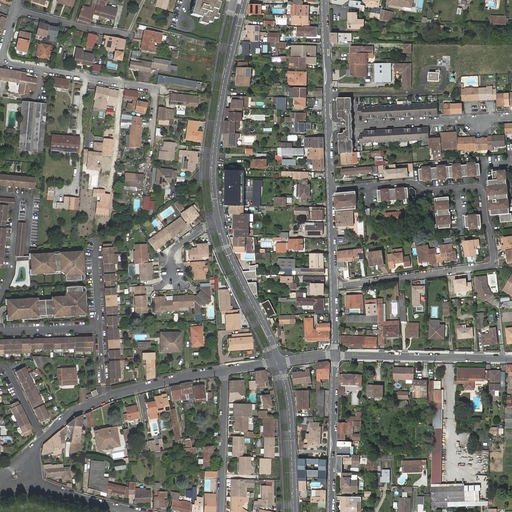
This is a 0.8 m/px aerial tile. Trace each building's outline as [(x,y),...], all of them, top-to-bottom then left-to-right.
[(97,0),(96,4),(93,14),(99,16),(103,5),(104,0),(97,0)] [(157,0),(156,7),(165,9),(167,0),(157,0)] [(193,0),(193,2),(195,3),(193,7),(192,7),(190,11),(192,12),(191,15),(199,18),(198,22),(203,24),(204,21),(207,22),(210,23),(212,18),(216,19),(217,15),(215,14),(218,6),(215,5),(216,1),(215,1),(215,0),(193,0)] [(349,5),(349,7),(360,9),(363,9),(363,8),(365,8),(365,5),(363,5),(363,2),(361,2),(360,0),(358,0),(358,2),(349,1),(349,5)] [(372,9),(372,14),(380,15),(381,10),(382,0),(367,0),(367,6),(377,7),(377,10),(372,9)] [(389,0),(389,6),(412,9),(412,0),(389,0)] [(77,19),(90,23),(92,18),(93,14),(96,4),(92,3),(90,8),(82,6),(81,8),(77,19)] [(263,5),(250,4),(250,9),(249,9),(247,14),(250,14),(256,15),(263,15),(263,5)] [(105,6),(103,5),(99,16),(114,20),(117,9),(107,6),(107,7),(105,6)] [(309,16),(309,6),(302,5),(294,5),(294,16),(297,16),(309,16)] [(380,22),(390,22),(391,14),(391,12),(381,10),(380,15),(380,20),(380,22)] [(164,24),(169,26),(173,14),(168,13),(164,24)] [(348,20),(348,29),(364,30),(368,30),(368,24),(363,21),(357,21),(357,15),(351,14),(350,20),(348,20)] [(309,25),(309,16),(297,16),(294,16),(292,16),(292,25),(309,25)] [(497,16),(497,25),(507,25),(506,16),(497,16)] [(48,25),(38,23),(35,35),(45,38),(46,34),(48,25)] [(58,27),(48,25),(46,34),(50,35),(49,40),(55,41),(58,27)] [(261,26),(250,25),(249,37),(247,37),(246,41),(260,42),(261,26)] [(317,37),(317,27),(298,27),(297,37),(317,37)] [(159,38),(160,39),(161,33),(143,30),(142,39),(158,43),(159,38)] [(20,32),(16,49),(25,52),(29,34),(20,32)] [(276,42),(277,42),(279,42),(279,33),(270,33),(269,42),(276,42)] [(88,34),(85,42),(94,45),(96,36),(88,34)] [(352,44),(352,34),(348,34),(331,34),(331,43),(352,44)] [(125,39),(105,35),(104,38),(106,38),(104,49),(115,51),(113,58),(120,60),(125,39)] [(140,49),(155,52),(156,47),(151,46),(152,42),(142,40),(140,49)] [(245,41),(244,41),(244,51),(251,51),(250,53),(257,53),(257,48),(261,48),(261,42),(260,42),(246,41),(245,41)] [(49,46),(38,44),(36,56),(47,58),(48,55),(52,55),(52,52),(48,51),(49,46)] [(316,47),(292,46),(292,57),(293,57),(306,57),(307,53),(311,53),(311,57),(315,57),(316,47)] [(72,63),(80,64),(80,62),(85,63),(84,65),(90,66),(92,55),(82,53),(82,49),(75,48),(72,63)] [(131,52),(129,67),(140,69),(141,64),(138,64),(138,63),(139,60),(135,59),(136,56),(136,53),(131,52)] [(350,54),(350,65),(366,65),(365,58),(372,58),(372,53),(351,54),(350,54)] [(316,64),(316,57),(315,57),(311,57),(306,57),(293,57),(293,60),(293,68),(306,68),(306,63),(306,60),(308,61),(308,63),(316,64)] [(150,67),(171,71),(175,71),(176,66),(172,65),(170,65),(153,62),(139,60),(138,63),(138,64),(141,64),(140,69),(150,71),(150,67)] [(101,66),(92,64),(91,71),(99,72),(101,66)] [(376,82),(391,82),(391,64),(381,64),(375,64),(372,64),(372,72),(376,72),(376,82)] [(403,72),(403,88),(411,87),(411,64),(394,64),(394,72),(403,72)] [(366,65),(350,65),(351,77),(365,77),(365,67),(367,66),(367,65),(366,65)] [(246,86),(250,86),(250,82),(251,82),(251,77),(252,77),(252,68),(249,68),(239,68),(239,73),(237,73),(237,76),(237,81),(238,81),(237,86),(246,86)] [(0,80),(1,81),(7,82),(9,71),(0,69),(0,80)] [(24,73),(9,71),(7,82),(19,83),(18,94),(27,95),(28,89),(33,90),(35,79),(24,77),(24,73)] [(289,85),(299,85),(300,85),(307,85),(307,72),(289,71),(289,85)] [(429,82),(439,82),(439,74),(429,74),(429,82)] [(158,75),(156,85),(164,85),(165,82),(196,87),(197,81),(158,75)] [(62,78),(54,77),(52,87),(68,89),(69,80),(62,78)] [(109,88),(96,86),(94,100),(95,100),(94,107),(105,109),(106,105),(107,100),(109,90),(109,88)] [(299,88),(294,88),(294,98),(306,98),(306,88),(299,88)] [(462,90),(462,101),(480,100),(479,89),(462,90)] [(497,95),(497,90),(493,91),(492,89),(479,89),(480,100),(497,99),(497,95)] [(107,100),(106,105),(115,107),(118,91),(109,90),(107,100)] [(137,92),(125,90),(124,98),(136,100),(137,92)] [(169,105),(197,107),(198,97),(170,94),(169,105)] [(235,96),(235,100),(234,100),(234,103),(232,103),(232,109),(241,109),(243,109),(244,96),(235,96)] [(352,111),(352,97),(338,98),(338,112),(341,112),(342,114),(338,115),(339,119),(343,119),(352,119),(352,114),(351,114),(351,111),(352,111)] [(306,98),(294,98),(294,108),(306,108),(306,98)] [(463,103),(451,104),(451,100),(444,101),(445,114),(463,114),(463,103)] [(46,104),(21,101),(17,151),(42,153),(46,104)] [(127,110),(137,112),(145,113),(146,103),(133,101),(132,104),(127,104),(127,110)] [(418,116),(418,104),(408,105),(409,116),(418,116)] [(429,115),(428,104),(418,104),(418,116),(429,115)] [(439,115),(438,104),(428,104),(429,115),(439,115)] [(390,117),(389,105),(380,106),(381,118),(390,117)] [(398,117),(398,105),(389,105),(390,117),(398,117)] [(409,116),(408,105),(398,105),(398,117),(409,116)] [(372,118),(372,106),(358,106),(358,115),(362,115),(363,119),(372,118)] [(372,106),(372,118),(381,118),(380,106),(372,106)] [(165,109),(159,108),(157,120),(164,121),(164,120),(169,121),(174,121),(174,119),(165,118),(165,109)] [(174,110),(165,109),(165,118),(174,119),(174,110)] [(232,109),(230,109),(229,121),(238,121),(241,121),(241,109),(232,109)] [(296,123),(305,123),(305,113),(295,113),(295,114),(292,114),(292,118),(285,118),(285,122),(296,123)] [(142,118),(121,115),(119,129),(125,129),(126,122),(131,123),(130,134),(127,133),(125,149),(133,150),(133,147),(139,148),(142,118)] [(198,131),(199,122),(189,121),(187,139),(202,141),(203,132),(198,131)] [(224,134),(235,134),(235,130),(238,130),(238,121),(229,121),(225,121),(225,125),(225,130),(223,129),(222,134),(224,134)] [(310,129),(311,123),(305,123),(296,123),(295,133),(305,133),(305,129),(310,129)] [(430,134),(429,128),(419,129),(419,141),(430,140),(430,139),(430,134)] [(409,141),(409,129),(399,130),(400,141),(409,141)] [(419,141),(419,129),(409,129),(409,141),(419,141)] [(382,131),(382,142),(391,142),(391,130),(382,131)] [(399,130),(391,130),(391,142),(400,141),(399,130)] [(373,131),(364,132),(364,135),(361,135),(361,144),(363,144),(363,143),(374,143),(373,131)] [(373,131),(374,143),(382,142),(382,131),(373,131)] [(458,150),(458,139),(458,133),(453,133),(453,135),(449,135),(449,133),(448,133),(442,134),(442,138),(442,150),(458,150)] [(235,134),(224,134),(224,148),(237,148),(237,141),(240,138),(240,134),(235,134)] [(340,142),(340,154),(341,154),(354,153),(353,141),(352,138),(353,138),(353,134),(343,134),(339,135),(340,139),(342,138),(343,142),(340,142)] [(50,151),(78,153),(79,138),(51,136),(50,151)] [(504,147),(504,136),(490,136),(490,137),(488,137),(488,139),(488,148),(504,147)] [(323,149),(323,137),(312,137),(312,138),(306,138),(306,148),(323,149)] [(475,150),(475,139),(475,137),(471,137),(471,139),(458,139),(458,150),(467,150),(467,152),(476,151),(475,150)] [(442,150),(442,138),(430,139),(430,140),(430,146),(431,148),(432,148),(432,154),(442,154),(442,150)] [(488,148),(488,139),(475,139),(475,150),(488,150),(488,148)] [(103,144),(95,143),(94,153),(89,152),(89,150),(85,150),(83,164),(87,165),(86,169),(100,171),(103,144)] [(164,143),(163,151),(159,151),(158,159),(173,161),(174,143),(164,143)] [(323,149),(306,148),(281,148),(281,154),(295,154),(295,155),(307,155),(309,155),(309,160),(324,159),(323,149)] [(186,151),(184,150),(184,155),(182,170),(192,171),(195,168),(196,164),(196,161),(197,161),(197,157),(198,152),(191,151),(186,151)] [(354,153),(341,154),(342,165),(353,164),(358,164),(357,153),(354,153)] [(256,159),(250,159),(250,167),(255,167),(255,168),(265,168),(265,160),(256,159)] [(324,170),(324,159),(309,160),(306,160),(307,164),(309,163),(313,162),(313,170),(324,170)] [(472,177),(477,176),(477,175),(480,175),(479,164),(475,164),(475,162),(471,163),(472,177)] [(468,177),(472,177),(471,163),(467,163),(467,165),(464,165),(465,177),(468,176),(468,177)] [(453,179),(457,178),(456,164),(452,164),(452,166),(449,167),(450,178),(453,178),(453,179)] [(457,178),(462,178),(462,177),(465,177),(464,165),(460,165),(460,164),(456,164),(457,178)] [(438,180),(442,180),(441,165),(437,166),(437,168),(434,168),(435,179),(438,179),(438,180)] [(442,180),(447,179),(446,178),(450,178),(449,167),(445,167),(445,165),(441,165),(442,180)] [(377,166),(372,167),(342,170),(343,175),(372,172),(373,173),(378,173),(377,166)] [(427,181),(432,181),(431,180),(435,179),(434,168),(430,168),(430,166),(426,167),(427,181)] [(423,181),(427,181),(426,167),(422,167),(422,169),(419,169),(420,181),(423,180),(423,181)] [(172,170),(157,168),(156,184),(167,185),(167,181),(171,181),(172,170)] [(408,168),(384,170),(385,179),(408,177),(408,168)] [(243,206),(246,171),(224,170),(222,206),(243,206)] [(124,185),(137,187),(137,189),(142,189),(144,176),(125,174),(124,185)] [(307,185),(308,180),(300,179),(300,185),(296,185),(296,198),(301,198),(301,204),(307,204),(307,199),(310,198),(310,185),(307,185)] [(493,181),(487,182),(488,190),(489,190),(489,194),(488,194),(488,198),(490,197),(490,198),(490,201),(489,201),(489,204),(490,204),(491,208),(489,208),(490,216),(500,215),(509,215),(509,208),(507,208),(507,203),(508,202),(507,193),(506,193),(505,187),(507,187),(506,180),(500,180),(493,181)] [(402,200),(409,200),(408,187),(401,188),(402,200)] [(394,201),(402,200),(401,188),(393,189),(394,201)] [(378,190),(379,202),(387,201),(386,189),(378,190)] [(387,201),(394,201),(393,189),(386,189),(387,201)] [(336,211),(356,210),(355,205),(354,205),(354,201),(355,201),(355,191),(336,193),(336,198),(338,197),(338,206),(336,206),(336,211)] [(74,197),(64,197),(63,203),(57,202),(56,209),(73,210),(74,197)] [(435,206),(450,205),(450,204),(449,205),(448,201),(449,201),(449,197),(435,198),(435,203),(434,203),(434,206),(435,206)] [(14,200),(0,198),(0,205),(8,206),(14,206),(14,200)] [(291,198),(274,198),(273,207),(285,207),(285,203),(291,203),(291,198)] [(183,208),(178,201),(174,204),(179,209),(183,208)] [(194,203),(181,212),(188,221),(191,219),(190,218),(197,213),(195,210),(198,208),(194,203)] [(435,213),(449,212),(449,209),(450,209),(450,205),(435,206),(436,210),(435,210),(435,213)] [(243,214),(243,206),(229,206),(229,211),(229,212),(229,214),(232,214),(243,214)] [(322,221),(322,208),(308,207),(308,209),(308,212),(312,212),(312,220),(322,221)] [(353,212),(336,213),(337,227),(354,226),(353,212)] [(404,221),(403,212),(386,214),(386,222),(404,221)] [(436,221),(450,219),(450,216),(451,216),(450,212),(449,212),(435,213),(435,214),(436,213),(436,217),(435,218),(436,221)] [(500,215),(501,223),(511,222),(511,217),(511,218),(511,214),(509,215),(500,215)] [(469,230),(474,230),(472,215),(468,216),(468,217),(465,217),(466,229),(469,228),(469,230)] [(474,230),(478,229),(478,228),(481,227),(480,216),(477,216),(477,215),(472,215),(474,230)] [(180,216),(165,226),(171,235),(172,236),(175,234),(174,232),(178,230),(178,229),(179,227),(180,228),(186,224),(180,216)] [(439,228),(451,227),(450,224),(451,224),(451,219),(450,219),(436,221),(437,221),(437,225),(439,225),(439,228)] [(18,223),(16,257),(20,257),(22,257),(25,223),(18,223)] [(306,235),(322,236),(323,224),(307,224),(306,235)] [(165,226),(148,239),(155,249),(158,246),(157,245),(163,241),(171,235),(165,226)] [(248,230),(234,229),(234,234),(233,235),(234,237),(245,237),(248,237),(248,230)] [(506,250),(511,249),(511,236),(502,238),(503,245),(502,246),(502,251),(506,250)] [(234,237),(233,237),(233,243),(234,243),(234,247),(233,247),(233,253),(244,253),(245,237),(234,237)] [(304,240),(289,239),(289,246),(294,247),(294,250),(303,251),(304,240)] [(475,256),(474,249),(473,250),(473,247),(475,247),(477,246),(476,241),(463,242),(465,257),(475,256)] [(197,249),(191,249),(188,249),(189,259),(201,258),(200,255),(207,255),(206,243),(196,243),(196,247),(197,249)] [(276,253),(287,253),(287,243),(277,243),(277,246),(276,253)] [(102,248),(102,255),(104,255),(113,254),(113,248),(112,248),(112,244),(103,244),(103,248),(102,248)] [(146,245),(134,245),(135,251),(133,252),(134,264),(139,263),(147,263),(146,259),(146,253),(146,245)] [(432,260),(436,259),(435,256),(434,249),(429,249),(428,245),(417,246),(418,257),(420,257),(421,263),(429,262),(430,264),(432,264),(432,260)] [(436,259),(436,263),(442,262),(442,260),(446,260),(446,262),(453,261),(456,260),(455,252),(452,253),(450,245),(439,247),(440,255),(435,256),(436,259)] [(362,249),(337,252),(338,263),(359,260),(358,253),(361,253),(362,252),(362,249)] [(381,251),(367,253),(369,266),(374,265),(374,264),(377,263),(377,267),(383,266),(381,251)] [(79,253),(31,256),(32,273),(44,272),(53,272),(61,271),(61,270),(64,270),(65,281),(80,281),(80,273),(82,273),(81,261),(79,261),(79,253)] [(403,268),(410,267),(408,257),(402,257),(402,253),(391,254),(392,256),(387,256),(388,268),(394,268),(393,264),(397,263),(397,264),(403,263),(403,268)] [(113,254),(104,255),(104,260),(103,261),(103,264),(115,263),(117,263),(117,254),(113,254)] [(324,269),(323,254),(311,254),(311,269),(324,269)] [(204,265),(204,260),(190,261),(191,266),(192,266),(193,266),(194,271),(194,279),(204,278),(204,270),(204,265)] [(279,268),(284,268),(296,268),(296,260),(279,260),(279,268)] [(147,263),(139,263),(140,281),(151,280),(151,274),(152,273),(152,271),(151,262),(147,263)] [(115,263),(103,264),(104,274),(115,274),(116,274),(115,263)] [(250,271),(243,271),(247,279),(253,279),(253,283),(249,284),(256,298),(258,297),(256,271),(250,271)] [(115,274),(104,274),(104,282),(105,282),(106,285),(115,285),(115,281),(116,281),(115,274)] [(486,277),(476,278),(477,289),(482,301),(487,299),(491,297),(489,291),(486,290),(485,288),(487,287),(486,277)] [(511,277),(503,291),(511,296),(511,295),(511,277)] [(466,278),(454,280),(456,293),(473,290),(471,282),(467,282),(466,278)] [(324,294),(324,284),(311,283),(311,290),(310,294),(324,294)] [(115,285),(106,285),(106,289),(105,289),(105,296),(116,295),(116,288),(115,288),(115,285)] [(129,292),(134,292),(135,313),(145,312),(144,297),(145,296),(145,291),(144,291),(139,291),(139,286),(129,287),(129,292)] [(425,286),(412,286),(412,306),(420,306),(420,293),(426,293),(425,286)] [(82,314),(82,307),(84,307),(83,294),(81,294),(81,287),(65,288),(66,299),(63,299),(63,298),(54,299),(54,300),(34,301),(34,300),(25,300),(25,302),(23,302),(23,301),(22,300),(7,301),(8,308),(8,319),(38,317),(38,316),(52,315),(52,316),(82,314)] [(209,287),(200,287),(200,292),(197,296),(193,296),(194,306),(194,314),(199,314),(199,307),(198,307),(198,305),(205,304),(206,304),(209,300),(210,299),(209,287)] [(220,289),(220,310),(225,309),(232,309),(232,306),(230,306),(230,298),(229,298),(228,298),(228,296),(230,296),(226,289),(220,289)] [(116,295),(105,296),(106,307),(118,306),(117,295),(116,295)] [(193,295),(177,296),(177,302),(172,302),(173,310),(178,310),(178,307),(194,306),(193,296),(193,295)] [(349,306),(349,309),(360,309),(360,304),(358,304),(358,302),(358,296),(346,296),(346,306),(349,306)] [(164,297),(154,297),(155,311),(173,310),(172,302),(172,301),(166,301),(166,302),(164,303),(164,301),(164,297)] [(314,299),(314,298),(306,298),(303,298),(298,298),(298,306),(303,306),(303,305),(314,305),(314,310),(325,310),(324,300),(314,299)] [(269,300),(262,304),(269,318),(276,314),(269,300)] [(366,302),(367,316),(378,316),(376,300),(366,301),(366,302)] [(118,306),(106,307),(106,317),(117,317),(118,316),(118,306)] [(232,309),(225,309),(225,330),(239,330),(239,324),(238,324),(238,321),(239,321),(238,313),(237,314),(236,309),(232,309)] [(475,314),(477,329),(484,328),(483,325),(487,324),(487,320),(483,321),(482,313),(475,314)] [(290,323),(290,316),(280,316),(280,324),(290,323)] [(117,317),(106,317),(107,326),(108,326),(108,329),(117,329),(117,325),(117,317)] [(330,341),(330,324),(317,324),(317,328),(312,329),(312,318),(305,318),(306,342),(330,341)] [(399,326),(383,327),(383,323),(379,323),(379,331),(384,331),(384,337),(400,336),(399,326)] [(419,324),(407,323),(407,327),(406,337),(418,338),(419,324)] [(440,325),(430,325),(430,338),(434,339),(434,337),(443,338),(444,326),(440,325)] [(462,329),(462,326),(457,326),(458,339),(473,337),(472,328),(466,329),(462,329)] [(202,337),(201,327),(200,327),(193,327),(190,327),(192,347),(200,346),(199,337),(202,337)] [(483,345),(497,343),(496,334),(495,328),(489,329),(490,334),(482,335),(483,345)] [(108,329),(107,329),(108,340),(119,340),(119,329),(117,329),(108,329)] [(160,333),(160,352),(180,351),(180,332),(160,333)] [(229,349),(251,348),(250,333),(233,334),(233,339),(228,339),(229,349)] [(341,336),(340,347),(376,348),(377,337),(341,336)] [(89,339),(83,339),(84,351),(93,351),(92,337),(89,337),(89,339)] [(64,338),(53,339),(53,350),(64,350),(64,338)] [(74,338),(64,338),(64,350),(75,349),(74,338)] [(84,351),(83,339),(78,339),(78,338),(74,338),(75,349),(75,352),(84,351)] [(25,341),(25,339),(21,340),(22,353),(31,353),(31,349),(30,341),(25,341)] [(34,340),(30,341),(31,349),(43,349),(43,339),(34,339),(34,340)] [(53,339),(43,339),(43,349),(43,350),(53,350),(53,339)] [(13,354),(12,341),(7,341),(7,340),(3,340),(4,354),(13,354)] [(21,340),(18,340),(18,341),(12,341),(13,354),(22,353),(21,340)] [(119,340),(108,340),(109,351),(120,350),(119,340)] [(120,350),(109,351),(109,358),(110,358),(111,361),(119,361),(119,357),(120,357),(120,350)] [(146,380),(154,378),(154,353),(143,353),(142,360),(145,360),(146,380)] [(119,361),(111,361),(111,367),(110,367),(110,371),(120,370),(124,370),(123,360),(119,361)] [(322,379),(330,379),(330,363),(328,362),(318,363),(317,382),(321,382),(322,379)] [(14,370),(38,422),(48,418),(42,405),(42,404),(33,385),(24,366),(14,370)] [(61,375),(62,386),(77,385),(76,367),(57,369),(57,375),(61,375)] [(413,380),(414,369),(397,368),(397,369),(393,369),(393,379),(413,380)] [(485,369),(457,368),(457,380),(464,380),(464,383),(464,389),(472,389),(472,380),(485,381),(485,369)] [(300,373),(300,372),(293,372),(294,383),(302,382),(302,383),(312,383),(311,369),(306,369),(306,372),(303,373),(300,373)] [(120,379),(120,370),(110,371),(111,384),(118,382),(118,379),(120,379)] [(255,387),(264,387),(264,382),(266,382),(265,370),(254,372),(255,380),(255,387)] [(490,371),(489,390),(500,391),(500,371),(490,371)] [(342,375),(342,372),(339,372),(339,375),(339,385),(344,386),(360,386),(359,387),(361,387),(361,375),(342,375)] [(229,381),(229,401),(233,401),(233,399),(240,399),(240,396),(240,381),(229,381)] [(427,381),(413,381),(413,394),(413,396),(413,397),(416,397),(416,391),(426,391),(427,381)] [(441,381),(433,381),(433,390),(441,390),(441,381)] [(184,383),(179,384),(179,385),(182,400),(191,398),(191,393),(189,382),(184,383)] [(182,400),(179,385),(169,387),(172,402),(176,401),(182,400)] [(205,399),(205,401),(211,400),(210,392),(204,392),(203,385),(193,386),(194,402),(196,402),(196,399),(203,398),(204,400),(205,399)] [(367,385),(367,397),(383,398),(382,397),(383,386),(367,385)] [(298,404),(297,405),(296,410),(308,411),(308,390),(296,390),(296,395),(297,396),(297,402),(298,402),(298,404)] [(441,390),(433,390),(433,391),(431,487),(441,487),(441,484),(443,390),(441,390)] [(161,396),(153,397),(154,402),(156,410),(163,408),(164,410),(169,409),(166,393),(161,394),(161,396)] [(262,395),(264,409),(272,407),(270,394),(262,395)] [(10,405),(12,408),(10,409),(22,434),(24,433),(25,437),(31,434),(30,430),(31,430),(20,404),(18,405),(17,401),(10,405)] [(169,402),(170,410),(174,409),(177,409),(176,401),(172,402),(169,402)] [(146,403),(149,417),(157,416),(156,412),(156,410),(154,402),(146,403)] [(250,404),(235,403),(235,407),(233,407),(233,410),(235,410),(235,416),(247,416),(249,416),(249,409),(250,409),(250,404)] [(126,408),(128,420),(138,418),(136,406),(126,408)] [(169,410),(175,440),(180,439),(174,409),(170,410),(169,410)] [(85,414),(87,428),(94,426),(91,412),(85,414)] [(362,412),(357,412),(357,417),(347,417),(347,421),(354,421),(361,421),(362,412)] [(73,427),(81,428),(82,416),(75,418),(67,424),(66,425),(68,426),(67,430),(68,431),(69,431),(69,434),(72,435),(73,427)] [(235,416),(235,422),(235,426),(235,431),(244,431),(244,436),(252,437),(252,432),(247,432),(247,416),(235,416)] [(263,417),(263,437),(264,437),(273,437),(274,417),(267,417),(263,417)] [(317,442),(320,443),(320,427),(318,427),(318,423),(311,423),(310,434),(307,434),(307,438),(308,439),(308,444),(317,445),(317,442)] [(351,423),(338,423),(338,439),(345,439),(346,434),(351,434),(353,433),(353,426),(351,424),(351,423)] [(80,442),(81,428),(73,427),(72,435),(70,442),(68,453),(81,451),(80,442)] [(94,431),(98,451),(105,449),(105,450),(111,449),(112,448),(119,446),(115,427),(109,429),(108,428),(101,429),(101,430),(94,431)] [(61,449),(59,431),(43,445),(42,455),(53,451),(54,456),(61,453),(61,452),(61,449)] [(243,457),(243,436),(232,436),(232,445),(234,444),(234,447),(232,447),(232,452),(235,452),(234,457),(240,457),(243,457)] [(264,437),(263,457),(272,458),(272,454),(274,454),(274,438),(273,437),(264,437)] [(175,440),(175,444),(184,442),(185,449),(192,448),(195,447),(191,448),(190,439),(189,438),(180,439),(175,440)] [(198,447),(197,438),(190,439),(191,448),(195,447),(198,447)] [(153,452),(159,451),(160,451),(160,450),(159,446),(153,446),(153,441),(149,442),(151,452),(153,452)] [(350,455),(350,447),(352,447),(352,441),(338,441),(337,455),(350,455)] [(375,445),(375,453),(383,453),(383,445),(375,445)] [(210,451),(210,446),(202,447),(202,451),(203,451),(202,458),(197,458),(197,463),(202,463),(202,465),(212,466),(212,452),(210,451)] [(394,454),(375,454),(375,471),(381,471),(381,461),(394,461),(394,454)] [(350,455),(337,455),(337,473),(342,473),(342,464),(359,464),(360,455),(350,455)] [(250,457),(243,457),(240,457),(239,473),(249,473),(250,457)] [(270,458),(263,458),(260,458),(259,474),(269,475),(270,458)] [(327,460),(298,458),(298,469),(306,470),(306,464),(319,464),(319,471),(327,471),(327,460)] [(427,460),(403,461),(403,473),(422,472),(422,469),(427,469),(427,460)] [(89,488),(106,494),(106,493),(107,484),(108,479),(103,478),(104,462),(91,461),(89,488)] [(71,479),(70,467),(43,470),(44,477),(62,476),(62,480),(71,479)] [(319,475),(319,481),(327,482),(327,471),(298,469),(299,491),(305,490),(305,481),(306,481),(307,475),(319,475)] [(351,473),(343,473),(343,477),(342,478),(341,482),(343,482),(343,486),(341,486),(341,491),(357,491),(357,481),(351,481),(350,481),(350,478),(351,478),(351,473)] [(246,480),(231,480),(231,484),(233,484),(232,493),(230,493),(230,497),(231,497),(245,497),(245,487),(246,480)] [(128,497),(128,498),(135,498),(135,503),(150,502),(149,490),(145,491),(142,491),(142,492),(134,492),(134,491),(133,490),(133,483),(129,483),(129,488),(129,493),(128,493),(128,497)] [(128,488),(107,484),(106,493),(112,494),(112,495),(123,497),(123,496),(128,497),(128,493),(128,488)] [(431,487),(431,502),(448,502),(448,484),(441,484),(441,487),(431,487)] [(465,484),(448,484),(448,502),(459,502),(474,501),(474,500),(479,500),(479,491),(465,492),(465,487),(465,484)] [(154,497),(154,507),(166,507),(166,501),(163,501),(163,496),(165,496),(165,492),(159,492),(159,486),(154,486),(154,497)] [(272,487),(261,486),(261,500),(261,507),(271,508),(272,487)] [(413,490),(405,489),(405,492),(403,492),(403,497),(400,497),(399,511),(409,511),(410,498),(407,498),(407,493),(413,493),(413,490)] [(202,511),(202,510),(201,510),(202,499),(200,499),(200,501),(195,500),(195,498),(195,490),(192,490),(192,497),(191,511),(202,511)] [(326,502),(326,491),(324,491),(316,490),(316,497),(313,497),(311,497),(311,502),(318,502),(326,502)] [(179,493),(173,492),(171,499),(173,500),(171,509),(187,511),(189,511),(190,508),(190,502),(182,501),(178,500),(179,493)] [(210,495),(204,495),(203,511),(213,511),(214,499),(210,499),(210,495)] [(350,497),(342,496),(342,501),(341,501),(341,506),(342,506),(342,507),(341,507),(340,511),(356,511),(357,502),(350,502),(350,497)] [(245,501),(248,501),(248,497),(245,497),(231,497),(231,509),(232,510),(231,511),(246,511),(242,509),(242,505),(243,505),(243,502),(245,502),(245,501)] [(431,502),(431,511),(436,511),(436,507),(447,506),(448,502),(431,502)]
